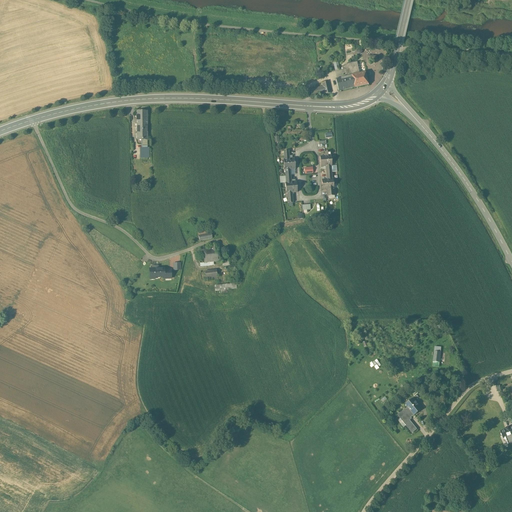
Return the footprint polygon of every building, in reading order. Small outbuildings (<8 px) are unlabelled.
[(357,63),(344,66),(347,77),(337,79),(340,91),(355,88),(369,85),(366,73),(359,74),(357,63)] [(328,82),(322,83),(323,87),(325,95),(330,93),(328,82)] [(323,87),(310,90),(312,96),(320,94),(320,96),(325,95),(323,87)] [(147,111),(137,112),(137,121),(147,121),(147,111)] [(147,121),(137,121),(137,141),(147,140),(147,121)] [(288,151),(283,152),(284,160),(283,160),(284,165),(295,164),(294,159),(289,160),(288,151)] [(330,152),(324,152),(325,157),(320,157),(320,162),(331,161),(331,156),(330,156),(330,152)] [(331,161),(320,162),(321,168),(326,167),(326,171),(331,171),(331,167),(332,167),(331,161)] [(295,164),(284,165),(284,171),(285,170),(285,175),(290,174),(290,170),(295,170),(295,164)] [(332,175),(326,176),(327,180),(322,180),(322,186),(333,185),(333,180),(332,180),(332,175)] [(291,179),(286,179),(286,183),(285,183),(286,189),(297,188),(296,183),(291,183),(291,179)] [(333,185),(322,186),(323,191),(328,190),(328,195),(333,194),(333,190),(334,190),(333,185)] [(297,188),(286,189),(286,194),(287,194),(288,204),(293,203),(292,193),(297,193),(297,188)] [(218,244),(210,246),(211,249),(198,251),(199,255),(203,255),(204,256),(219,255),(218,244)] [(219,255),(204,256),(204,258),(199,259),(200,264),(220,261),(219,255)] [(153,266),(153,269),(150,269),(151,277),(156,277),(155,269),(159,269),(159,267),(157,267),(157,266),(153,266)] [(171,271),(165,271),(165,269),(159,269),(155,269),(156,277),(164,277),(164,279),(172,279),(171,271)] [(216,270),(205,272),(206,280),(217,278),(216,270)] [(421,409),(413,399),(406,405),(408,408),(408,407),(414,415),(421,409)] [(414,415),(408,407),(408,408),(404,411),(403,411),(398,415),(406,425),(410,422),(408,419),(414,415)] [(413,425),(408,428),(412,433),(416,429),(413,425)] [(511,427),(501,431),(503,438),(504,438),(507,444),(511,442),(511,427)]
